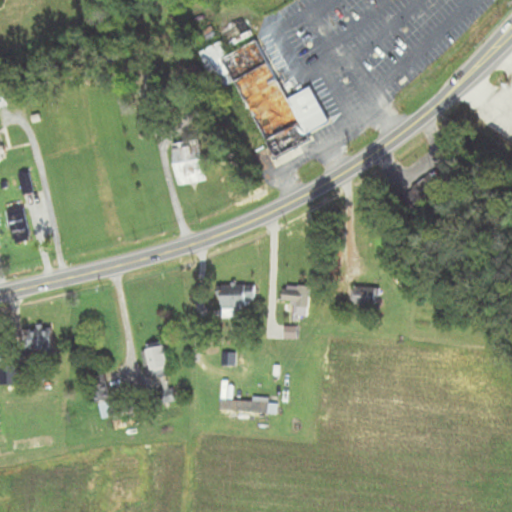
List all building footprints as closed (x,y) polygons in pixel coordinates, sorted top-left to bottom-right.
[(332,123),(315,86),(298,94),(287,69),(278,73),(260,36),(229,50),(225,41),(201,52),(215,82),(225,77),(227,81),(238,77),(275,158),(315,140),(311,132),(332,123)] [(0,90),(0,108),(11,105),(5,88),(0,90)] [(206,144),(177,147),(182,184),(210,181),(206,144)] [(26,193),(36,191),(32,172),(22,174),(26,193)] [(28,208),(10,211),(15,241),(32,239),(28,208)] [(258,285),(221,285),(221,303),(258,303),(258,285)] [(286,300),(301,301),(301,306),(311,306),(312,286),(287,285),(286,300)] [(357,303),(380,305),(381,287),(358,286),(357,303)] [(56,353),(55,329),(27,329),(27,353),(56,353)] [(172,376),(171,347),(147,348),(148,377),(172,376)] [(124,415),(120,399),(102,403),(105,419),(124,415)] [(270,411),(270,401),(224,401),(224,411),(270,411)]
